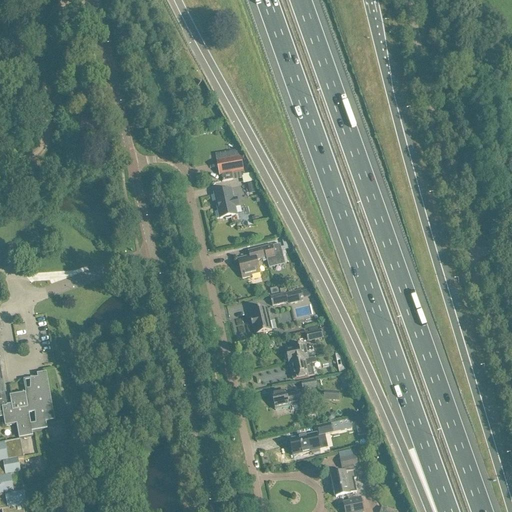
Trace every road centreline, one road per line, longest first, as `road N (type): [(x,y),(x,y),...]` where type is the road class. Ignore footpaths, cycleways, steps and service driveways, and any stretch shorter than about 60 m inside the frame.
road 1 (motorway): [(178,0),(355,337),(432,511)]
road 2 (motorway): [(482,511),(299,0)]
road 3 (motorway): [(265,0),(446,511)]
road 4 (motorway): [(511,511),(367,0)]
road 5 (unclassified): [(511,400),(431,125),(407,0)]
road 6 (residential): [(262,511),(187,180),(171,158),(131,162)]
road 7 (tertiary): [(209,511),(131,162)]
road 8 (tertiary): [(131,162),(94,0)]
